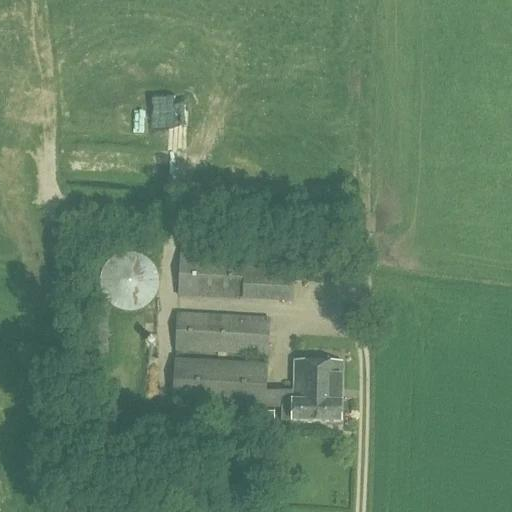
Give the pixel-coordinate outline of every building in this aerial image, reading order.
[(151,303),(156,296),(159,288),(160,280),(159,272),(155,264),(149,258),(142,254),(134,252),(125,252),(117,255),(111,260),(105,267),(102,274),(101,283),(103,291),(107,298),(113,304),(120,309),(128,311),(136,310),(144,307),(151,303)] [(245,258),(181,255),(179,297),(242,301),(245,258)] [(175,353),(270,359),(270,320),(177,314),(175,353)] [(114,329),(99,329),(98,351),(113,352),(114,329)] [(172,404),(268,409),(269,364),(174,360),(172,404)] [(282,422),(292,422),(342,423),(343,363),(293,362),(293,408),(282,408),(282,422)] [(260,413),(260,429),(275,429),(275,413),(260,413)]
